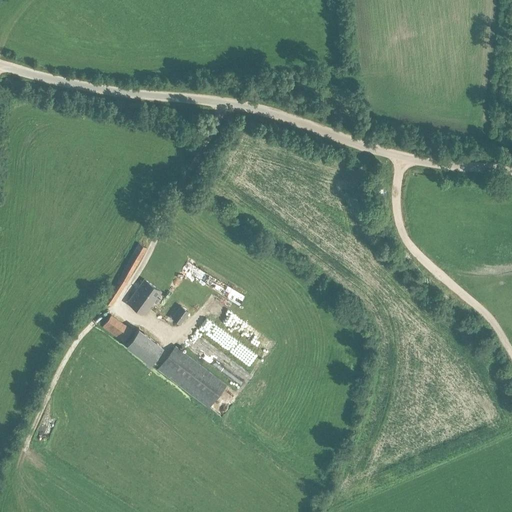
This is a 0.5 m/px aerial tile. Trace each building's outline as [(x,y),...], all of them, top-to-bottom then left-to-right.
[(198,262),(191,271),(273,329),(296,296),(214,239),(198,262)] [(107,296),(105,299),(112,305),(146,248),(139,244),(112,287),(107,296)] [(145,279),(128,303),(145,314),(153,302),(156,304),(161,298),(158,295),(161,291),(145,279)] [(94,308),(99,311),(104,301),(99,298),(94,308)] [(213,304),(209,310),(221,318),(224,312),(213,304)] [(180,324),(189,311),(181,306),(172,318),(180,324)] [(160,314),(157,319),(167,324),(169,318),(160,314)] [(122,341),(130,330),(111,316),(103,327),(122,341)] [(197,319),(184,335),(235,373),(251,354),(197,319)] [(149,361),(161,345),(139,329),(127,344),(149,361)] [(257,341),(270,350),(275,342),(262,333),(257,341)] [(211,408),(227,383),(176,345),(158,369),(211,408)] [(150,359),(147,364),(154,368),(157,364),(150,359)]
